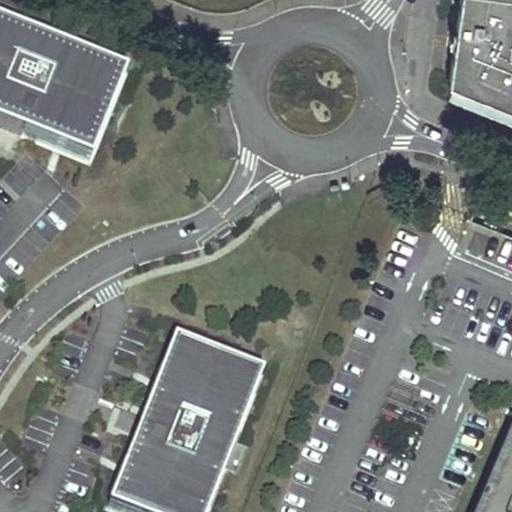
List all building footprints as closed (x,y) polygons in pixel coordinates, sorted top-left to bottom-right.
[(511,0),(456,0),(444,84),(511,110),(511,0)] [(88,156),(123,68),(0,19),(0,121),(8,125),(88,156)] [(493,264),(506,232),(471,218),(459,250),(493,264)] [(112,511),(207,511),(260,377),(171,343),(139,425),(106,510),(112,511)] [(511,511),(511,438),(507,436),(474,511),(511,511)]
